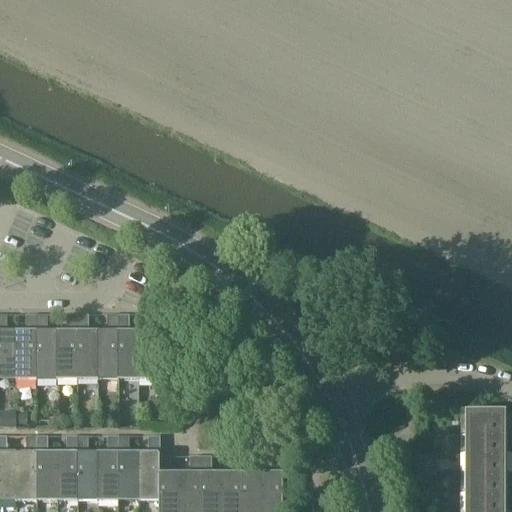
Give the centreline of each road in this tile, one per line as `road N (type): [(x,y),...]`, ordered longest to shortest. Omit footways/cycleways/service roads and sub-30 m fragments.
road 1 (tertiary): [(331,397),(228,262),(0,157)]
road 2 (residential): [(511,393),(442,375),(331,397)]
road 3 (tertiary): [(369,511),(331,397)]
